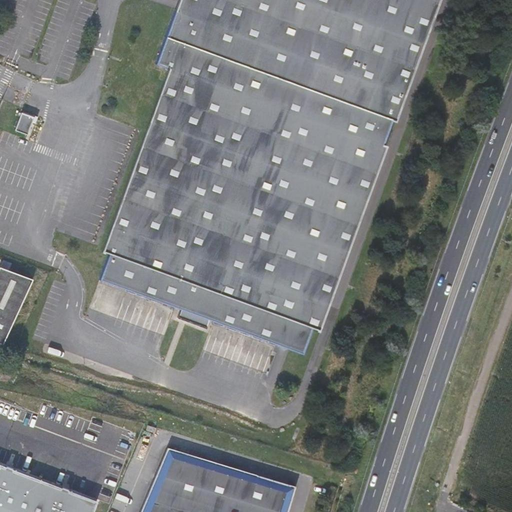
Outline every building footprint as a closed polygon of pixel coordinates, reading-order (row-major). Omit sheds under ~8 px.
[(177,0),(163,40),(176,45),(101,251),(108,254),(98,280),(185,312),(183,317),(211,327),(213,321),(301,354),(311,327),(318,330),(385,146),(382,145),(391,120),(394,121),(438,0),(177,0)] [(20,113),(14,131),(28,135),(34,117),(20,113)] [(33,279),(0,266),(0,343),(3,344),(33,279)] [(5,411),(132,438),(136,423),(8,396),(5,411)] [(156,427),(147,424),(145,429),(154,432),(156,427)] [(288,511),(296,486),(168,447),(140,511),(288,511)]
